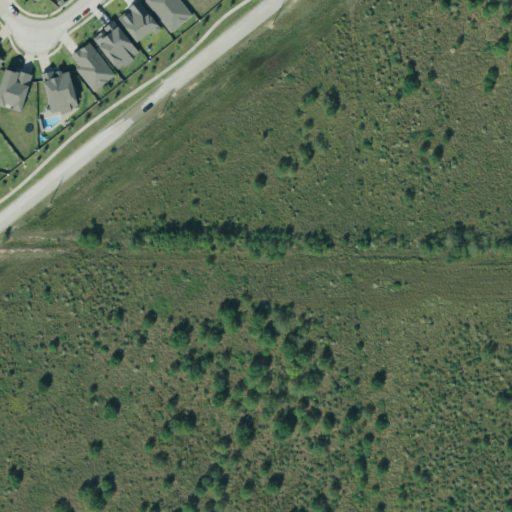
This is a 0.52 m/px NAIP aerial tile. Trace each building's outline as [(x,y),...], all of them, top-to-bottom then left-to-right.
[(138,0),(117,17),(136,42),(151,30),(155,34),(161,29),(138,0)] [(192,15),(180,0),(144,0),(170,32),(192,15)] [(110,17),(114,22),(116,21),(137,50),(132,54),(133,56),(123,65),(120,62),(114,67),(94,43),(96,40),(92,35),(99,29),(101,32),(108,26),(104,21),(110,17)] [(86,38),(113,71),(92,88),(74,66),(77,63),(69,52),(86,38)] [(38,71),(48,111),(59,108),(60,111),(70,108),(69,105),(76,103),(68,69),(61,71),(59,66),(54,67),(55,71),(51,72),(50,68),(38,71)] [(22,110),(31,75),(4,67),(0,82),(0,105),(4,106),(4,105),(22,110)]
